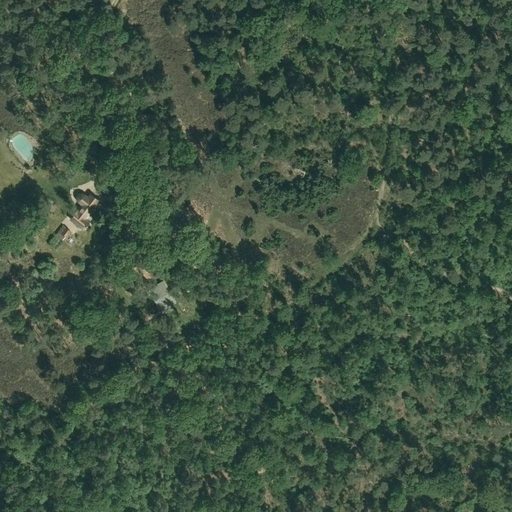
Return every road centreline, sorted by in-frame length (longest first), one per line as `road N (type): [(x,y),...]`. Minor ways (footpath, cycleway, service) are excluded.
road 1 (track): [(106,157),(98,55),(116,0)]
road 2 (track): [(151,341),(165,372),(235,444)]
